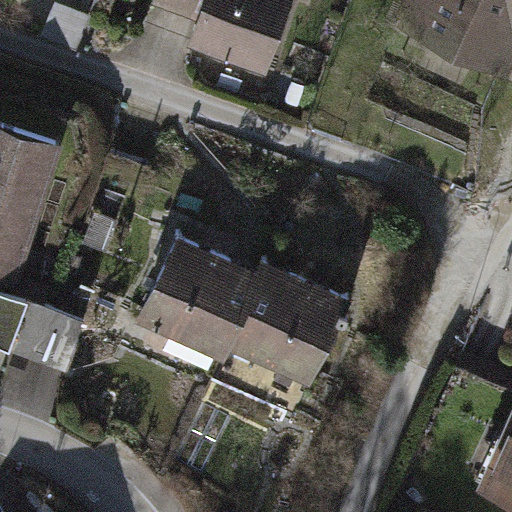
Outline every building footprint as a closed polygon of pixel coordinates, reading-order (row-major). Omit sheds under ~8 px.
[(170,0),(205,12),(197,36),(265,60),(286,0),(170,0)] [(511,0),(408,0),(395,34),(511,81),(511,0)] [(58,143),(0,124),(0,273),(15,278),(58,143)] [(262,270),(181,234),(146,313),(227,348),(231,340),(262,270)] [(262,270),(231,340),(309,376),(346,297),(266,260),(262,270)] [(87,316),(0,286),(0,345),(70,368),(87,316)] [(511,431),(492,477),(511,486),(511,431)]
